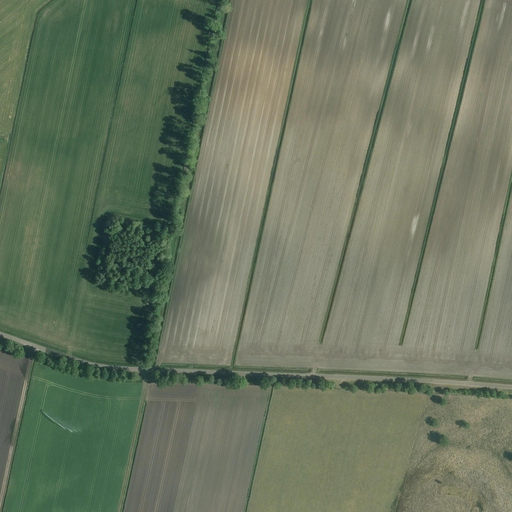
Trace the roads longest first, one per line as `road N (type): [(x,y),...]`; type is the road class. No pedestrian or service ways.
road 1 (unclassified): [(431,380),(108,367),(0,333)]
road 2 (track): [(0,511),(34,346)]
road 3 (track): [(147,369),(117,511)]
